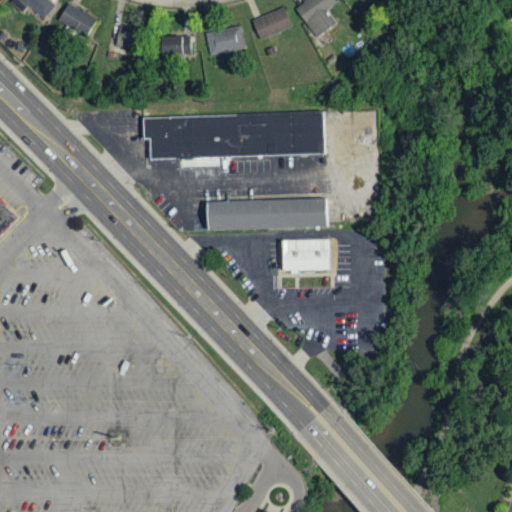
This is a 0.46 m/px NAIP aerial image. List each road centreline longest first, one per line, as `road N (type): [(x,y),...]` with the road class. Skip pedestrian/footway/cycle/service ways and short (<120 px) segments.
road 1 (primary): [(230,330),(0,92)]
road 2 (primary): [(414,511),(321,407)]
road 3 (primary): [(230,330),(244,362),(307,426)]
road 4 (primary): [(321,407),(269,353),(230,330)]
